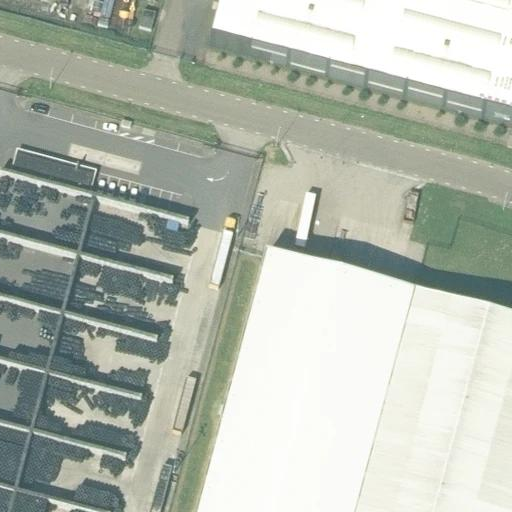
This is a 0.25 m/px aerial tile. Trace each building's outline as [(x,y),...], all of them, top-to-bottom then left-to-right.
[(122,17),(123,0),(100,0),(100,16),(122,17)] [(511,0),(229,0),(216,50),(511,129),(511,0)] [(151,33),(155,16),(143,12),(139,30),(151,33)] [(87,197),(93,177),(87,175),(88,171),(36,158),(35,161),(17,157),(12,177),(87,197)] [(511,511),(511,325),(265,259),(197,511),(511,511)]
